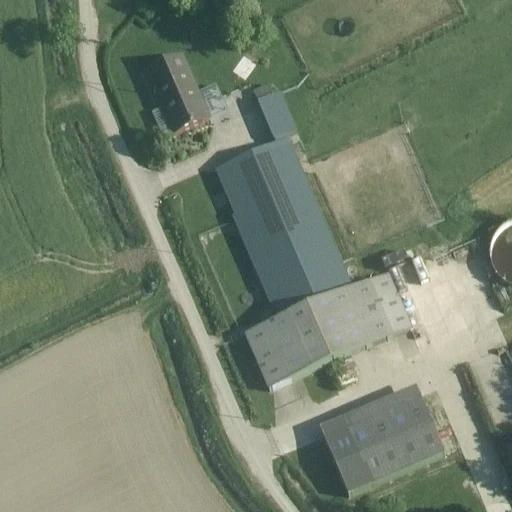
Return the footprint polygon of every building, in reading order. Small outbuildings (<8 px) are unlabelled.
[(212,121),(182,57),(143,75),(173,139),(212,121)] [(286,134),(272,96),(250,104),(264,141),(286,134)] [(283,146),(211,178),(278,329),(239,346),(261,396),(411,330),(386,273),(347,291),(283,146)] [(511,276),(511,234),(491,255),(511,276)] [(448,459),(418,391),(317,435),(346,503),(448,459)]
